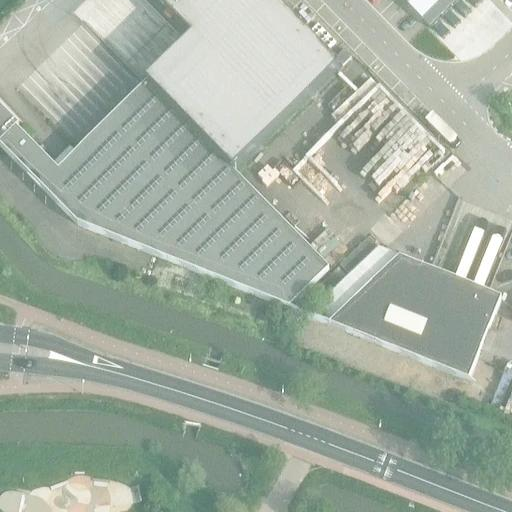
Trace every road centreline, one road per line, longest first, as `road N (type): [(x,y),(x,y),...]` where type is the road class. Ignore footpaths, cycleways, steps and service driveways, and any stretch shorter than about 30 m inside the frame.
road 1 (tertiary): [(501,511),(315,440),(87,366)]
road 2 (unclassified): [(343,0),(451,112)]
